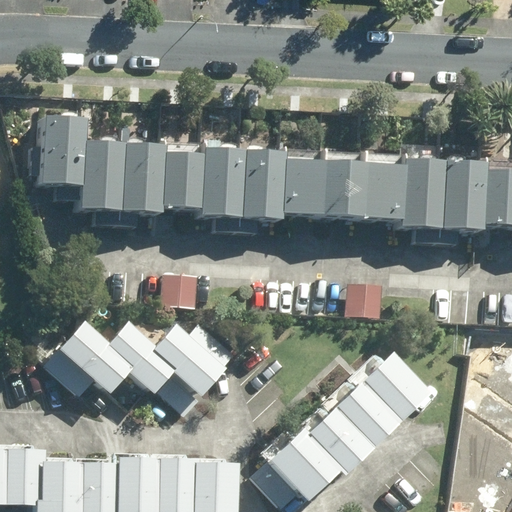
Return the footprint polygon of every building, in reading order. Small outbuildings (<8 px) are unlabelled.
[(511,173),(28,146),(24,209),(511,237),(511,173)] [(195,278),(159,276),(158,303),(194,304),(195,278)] [(379,286),(343,285),(341,318),(378,320),(379,286)] [(63,325),(39,356),(89,395),(107,372),(135,393),(152,371),(180,395),(200,372),(217,355),(190,330),(173,348),(156,334),(141,352),(105,325),(89,345),(63,325)] [(292,509),(412,395),(374,355),(254,470),(292,509)] [(511,422),(464,490),(495,511),(510,511),(511,509),(511,422)] [(0,453),(0,505),(108,511),(216,511),(218,469),(0,453)]
